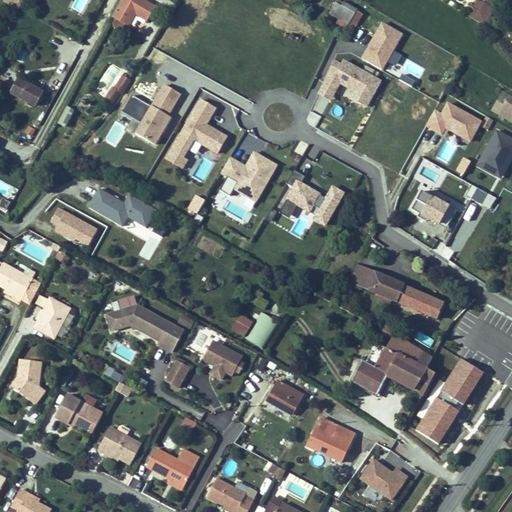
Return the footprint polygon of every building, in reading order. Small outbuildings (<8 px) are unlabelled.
[(122,0),(112,19),(128,28),(134,17),(148,24),(156,8),(141,0),(122,0)] [(478,0),(474,0),(466,15),(485,25),(494,8),(478,0)] [(341,6),(335,3),(330,13),(350,25),(356,14),(354,13),(355,11),(343,4),(341,6)] [(369,6),(359,26),(374,34),(385,14),(369,6)] [(404,35),(383,23),(364,57),(384,69),(404,35)] [(395,51),(389,63),(397,67),(403,55),(395,51)] [(449,85),(460,58),(453,55),(442,83),(449,85)] [(336,92),(369,108),(383,80),(337,57),(320,92),(333,98),(336,92)] [(130,79),(122,74),(124,70),(109,62),(95,88),(118,101),(130,79)] [(51,93),(26,78),(18,93),(42,106),(51,93)] [(164,84),(152,106),(133,96),(123,116),(135,122),(131,132),(157,145),(183,94),(164,84)] [(499,114),(509,97),(502,93),(492,110),(499,114)] [(511,98),(509,97),(499,114),(511,121),(511,98)] [(218,108),(199,98),(167,160),(183,168),(196,143),(219,155),(229,136),(209,125),(218,108)] [(470,143),(482,121),(446,102),(440,113),(434,110),(425,127),(444,137),(447,131),(470,143)] [(59,123),(67,127),(75,110),(67,106),(59,123)] [(108,140),(117,144),(124,126),(115,123),(108,140)] [(511,167),(511,147),(498,139),(478,173),(495,183),(505,165),(511,169),(511,167)] [(258,203),(278,164),(254,152),(247,165),(230,157),(221,174),(228,178),(222,190),(231,195),(233,190),(258,203)] [(462,176),(470,161),(462,157),(455,171),(462,176)] [(312,219),(327,227),(346,192),(333,185),(327,196),(298,180),(279,213),(289,218),(296,205),(314,215),(312,219)] [(476,187),(470,198),(489,209),(496,198),(476,187)] [(187,210),(198,215),(206,200),(196,194),(187,210)] [(131,210),(106,196),(97,213),(130,231),(135,223),(153,233),(163,215),(136,201),(131,210)] [(449,234),(458,217),(425,198),(415,216),(423,220),(421,223),(429,227),(431,224),(449,234)] [(104,234),(64,212),(57,226),(64,230),(61,234),(77,244),(78,241),(95,250),(104,234)] [(460,213),(461,233),(477,232),(476,212),(460,213)] [(0,237),(0,250),(3,252),(8,241),(0,237)] [(448,260),(454,251),(437,240),(431,249),(448,260)] [(60,250),(55,256),(64,264),(69,258),(60,250)] [(6,261),(0,271),(0,281),(8,287),(18,292),(15,295),(24,301),(37,280),(19,269),(6,261)] [(351,281),(358,284),(366,267),(359,264),(351,281)] [(358,284),(359,284),(376,292),(374,296),(390,304),(392,300),(397,302),(397,301),(437,318),(444,304),(404,286),(405,284),(368,268),(366,267),(358,284)] [(8,287),(6,290),(15,295),(18,292),(8,287)] [(73,307),(53,296),(37,326),(56,337),(73,307)] [(143,310),(120,318),(126,333),(137,329),(138,327),(141,329),(140,331),(165,345),(163,348),(177,356),(189,335),(143,310)] [(266,349),(279,321),(259,313),(246,340),(266,349)] [(231,332),(245,339),(254,321),(240,314),(231,332)] [(126,333),(120,318),(112,321),(118,336),(126,333)] [(401,339),(416,348),(407,333),(396,327),(394,331),(403,336),(401,339)] [(410,389),(421,371),(431,356),(418,349),(416,348),(401,339),(397,336),(375,369),(362,362),(351,380),(377,394),(387,376),(397,382),(410,389)] [(226,349),(215,368),(224,373),(235,379),(244,384),(254,365),(226,349)] [(23,359),(21,376),(24,376),(24,379),(19,387),(39,404),(49,391),(42,385),(45,361),(23,359)] [(186,367),(174,386),(185,393),(196,374),(186,367)] [(123,383),(126,377),(115,371),(111,377),(123,383)] [(431,377),(421,371),(410,389),(421,396),(427,383),(431,377)] [(235,379),(224,373),(220,380),(231,386),(235,379)] [(15,384),(19,387),(24,379),(24,376),(21,376),(15,384)] [(134,389),(122,383),(117,391),(129,397),(134,389)] [(296,400),(289,396),(280,410),(299,421),(312,401),(301,393),(296,400)] [(71,394),(59,417),(73,425),(75,421),(79,423),(88,428),(98,409),(95,408),(86,402),(85,402),(71,394)] [(89,394),(85,402),(86,402),(95,408),(100,400),(89,394)] [(237,396),(226,412),(236,419),(248,403),(237,396)] [(193,431),(197,423),(186,417),(182,425),(193,431)] [(355,440),(321,424),(309,451),(341,467),(355,440)] [(100,451),(108,455),(109,452),(122,459),(133,465),(144,446),(112,429),(100,451)] [(150,468),(186,488),(196,470),(181,461),(160,450),(150,468)] [(120,462),(122,459),(109,452),(108,455),(120,462)] [(270,476),(278,480),(283,471),(280,470),(275,467),(270,476)] [(410,486),(399,478),(396,482),(377,469),(364,487),(395,508),(410,486)] [(289,475),(283,471),(278,480),(276,483),(283,486),(289,475)] [(0,500),(0,501),(11,482),(0,476),(0,500)] [(210,498),(227,508),(235,511),(251,511),(256,505),(247,500),(249,496),(237,490),(219,480),(210,498)] [(16,509),(21,511),(55,511),(43,505),(31,498),(33,495),(26,491),(16,509)] [(33,495),(31,498),(43,505),(45,502),(33,495)] [(249,496),(247,500),(256,505),(258,501),(249,496)]
